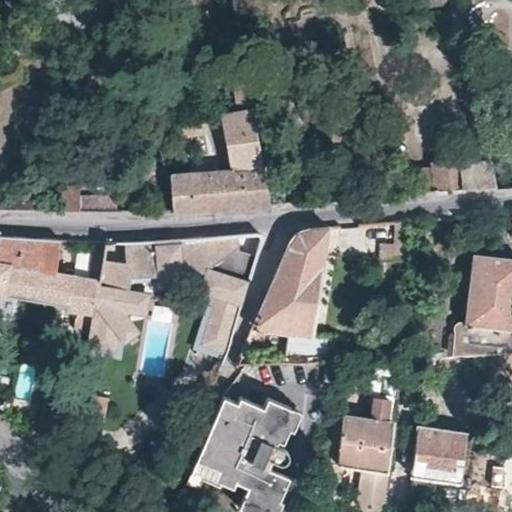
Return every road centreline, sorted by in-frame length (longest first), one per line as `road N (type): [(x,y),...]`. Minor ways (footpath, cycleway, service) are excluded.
road 1 (residential): [(511,201),(283,219),(0,219)]
road 2 (unknown): [(439,207),(397,511)]
